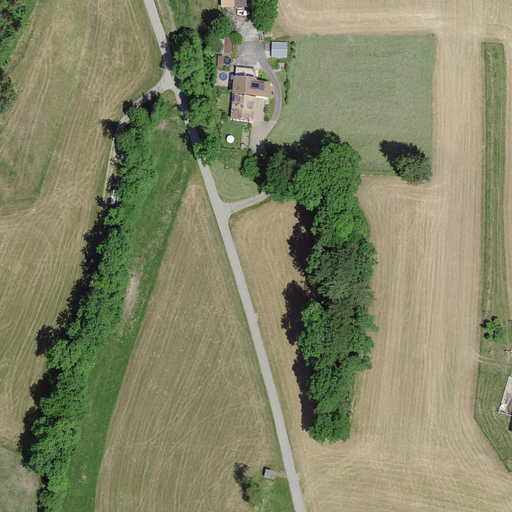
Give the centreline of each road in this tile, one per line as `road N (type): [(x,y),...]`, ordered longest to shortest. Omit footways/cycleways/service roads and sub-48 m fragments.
road 1 (unclassified): [(304,511),(251,305),(152,0)]
road 2 (track): [(0,441),(30,438),(85,302),(123,120),(174,66)]
